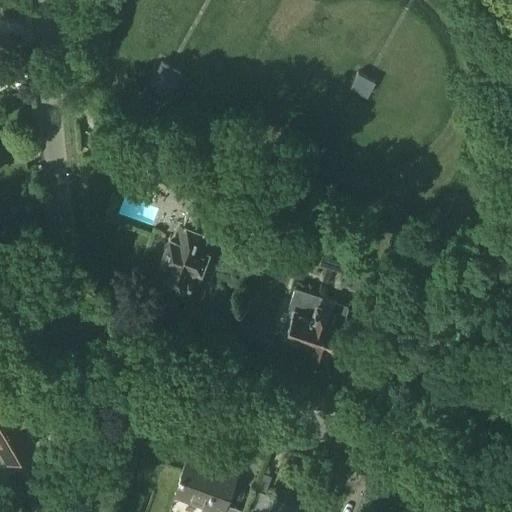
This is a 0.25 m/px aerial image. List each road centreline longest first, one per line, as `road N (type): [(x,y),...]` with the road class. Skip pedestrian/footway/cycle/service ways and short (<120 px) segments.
road 1 (tertiary): [(511,485),(160,366)]
road 2 (residential): [(84,342),(36,0)]
road 3 (residential): [(109,511),(160,366)]
